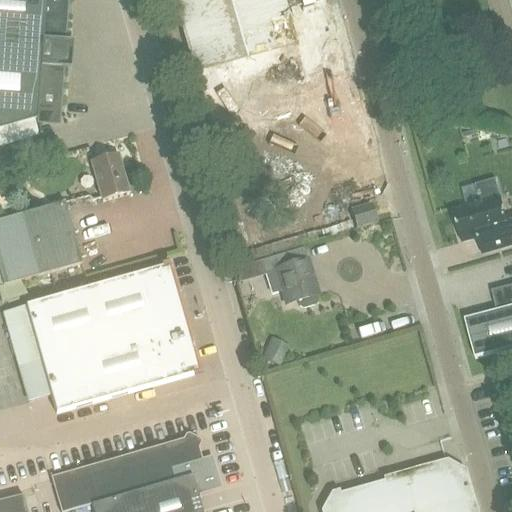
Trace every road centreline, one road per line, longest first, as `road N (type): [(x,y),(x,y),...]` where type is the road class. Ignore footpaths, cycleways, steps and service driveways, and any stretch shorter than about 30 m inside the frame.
road 1 (residential): [(491,511),(345,0)]
road 2 (unclassified): [(246,389),(138,0)]
road 3 (unclassified): [(3,456),(246,389)]
road 4 (unknown): [(168,106),(0,159)]
road 5 (unclassified): [(282,511),(246,389)]
